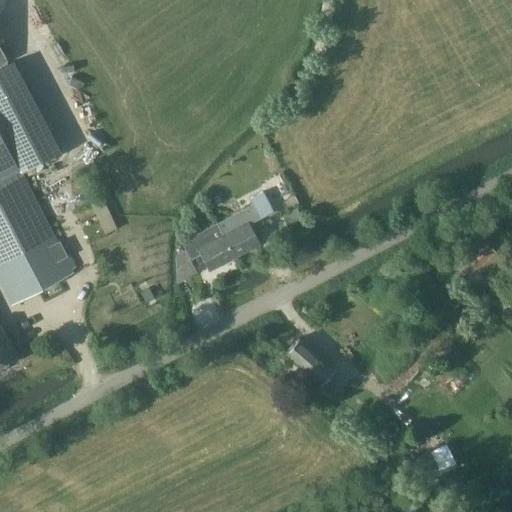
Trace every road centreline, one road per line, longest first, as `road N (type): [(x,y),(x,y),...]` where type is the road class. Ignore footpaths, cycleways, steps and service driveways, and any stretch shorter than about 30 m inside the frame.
road 1 (unclassified): [(0,445),(511,175)]
road 2 (track): [(2,0),(69,148),(65,207),(90,274),(77,296),(80,358),(101,392)]
